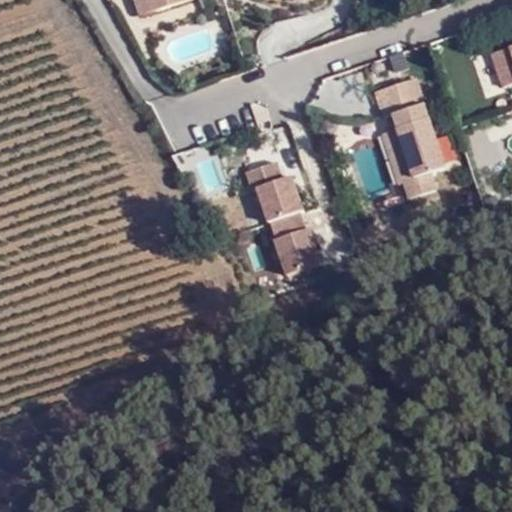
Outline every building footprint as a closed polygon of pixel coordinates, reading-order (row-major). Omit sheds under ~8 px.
[(166,0),(135,0),(139,12),(168,2),(166,0)] [(498,86),(511,81),(511,46),(511,47),(488,54),(498,86)] [(442,172),(413,82),(374,95),(382,121),(392,118),(397,133),(412,181),(428,176),(442,172)] [(406,201),(434,192),(428,176),(412,181),(397,133),(381,138),(396,186),(401,185),(406,201)] [(250,189),(254,188),(265,221),(266,221),(296,211),(300,210),(289,176),(280,179),(274,161),(244,171),(250,189)] [(302,230),(296,211),(266,221),(272,240),(302,230)] [(318,264),(306,229),(302,230),(272,240),(271,240),(283,276),(318,264)]
